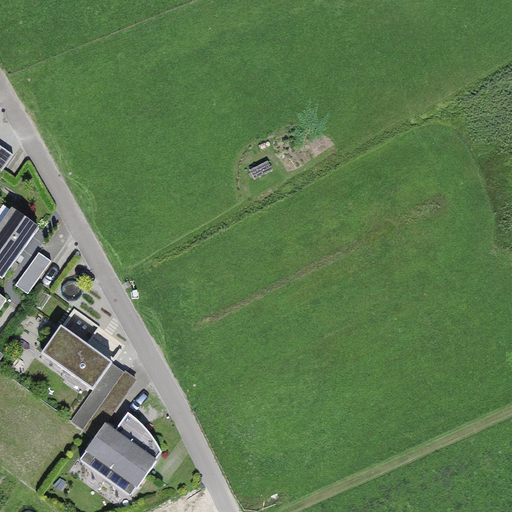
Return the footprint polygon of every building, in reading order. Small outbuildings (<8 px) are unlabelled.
[(0,176),(15,156),(0,145),(0,176)] [(12,206),(0,223),(0,267),(9,273),(41,226),(12,206)] [(53,260),(40,251),(17,285),(29,293),(53,260)] [(0,309),(9,297),(0,290),(0,309)] [(119,352),(66,316),(42,351),(95,387),(119,352)] [(158,457),(107,420),(81,455),(132,492),(158,457)]
